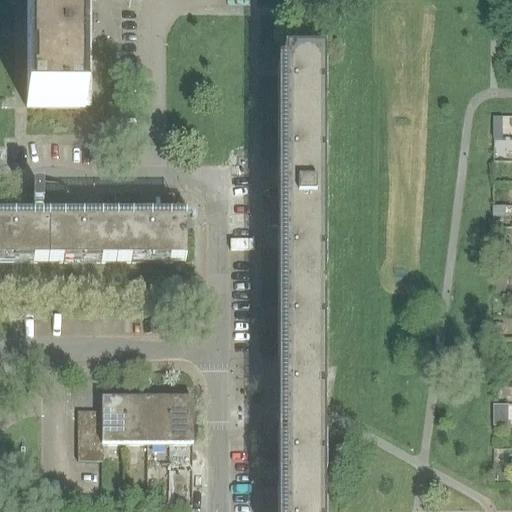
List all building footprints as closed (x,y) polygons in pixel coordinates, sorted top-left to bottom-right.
[(26,0),(26,110),(84,110),(84,108),(91,108),(91,0),(26,0)] [(261,196),(261,213),(268,216),(268,228),(277,228),(283,228),(283,367),(283,428),(283,429),(282,511),(322,511),(323,428),(323,367),(323,59),(300,59),(282,59),(283,65),(283,71),(283,197),(277,197),(275,196),(269,192),(261,196)] [(493,129),(493,141),(502,141),(502,129),(493,129)] [(32,212),(42,212),(59,212),(59,196),(53,194),(49,193),(44,192),(38,192),(32,192),(32,212)] [(494,218),(505,218),(505,208),(493,208),(494,218)] [(0,265),(32,266),(63,266),(100,266),(131,266),(168,266),(185,266),(185,238),(185,226),(184,226),(181,226),(0,225),(0,265)] [(125,401),(102,401),(102,414),(102,427),(102,439),(102,447),(125,447),(125,401)] [(147,447),(147,401),(125,401),(125,447),(147,447)] [(169,447),(169,401),(147,401),(147,447),(169,447)] [(193,447),(192,401),(169,401),(169,447),(193,447)] [(102,414),(78,414),(78,427),(102,427),(102,414)] [(102,427),(78,427),(78,439),(102,439),(102,427)] [(102,439),(78,439),(78,451),(102,451),(102,447),(102,439)] [(78,464),(98,464),(102,464),(102,451),(78,451),(78,464)] [(498,483),(510,483),(510,472),(498,472),(498,483)]
